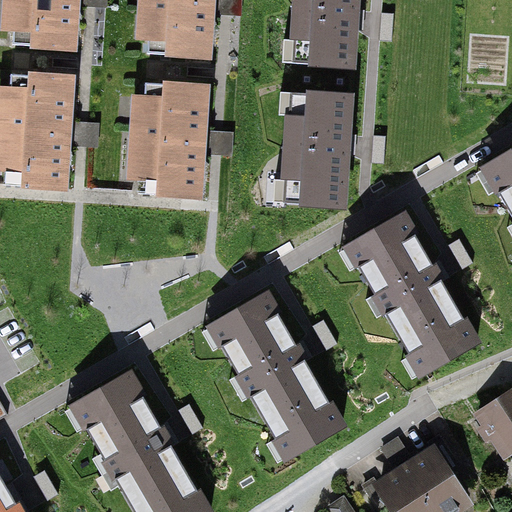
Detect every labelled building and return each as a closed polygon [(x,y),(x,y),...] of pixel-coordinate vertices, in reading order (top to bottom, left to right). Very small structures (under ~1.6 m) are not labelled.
[(16,0),(14,46),(77,49),(79,0),(16,0)] [(154,0),(151,53),(207,57),(211,0),(154,0)] [(359,0),(298,0),(295,62),(356,66),(359,14),(359,0)] [(69,79),(11,76),(5,178),(63,181),(67,122),(69,79)] [(206,88),(150,85),(145,189),(201,192),(204,129),(206,88)] [(353,98),(292,94),(286,200),(346,204),(349,151),(353,98)] [(511,152),(485,168),(511,214),(511,152)] [(440,273),(406,215),(348,249),(421,373),(479,340),(440,273)] [(305,362),(266,294),(210,327),(286,457),(342,424),(305,362)] [(171,438),(133,372),(74,406),(134,511),(210,511),(213,511),(171,438)] [(511,393),(480,414),(507,455),(511,451),(511,393)] [(392,511),(455,511),(470,502),(433,447),(423,454),(395,471),(375,485),(392,511)] [(21,511),(0,475),(0,511),(21,511)]
